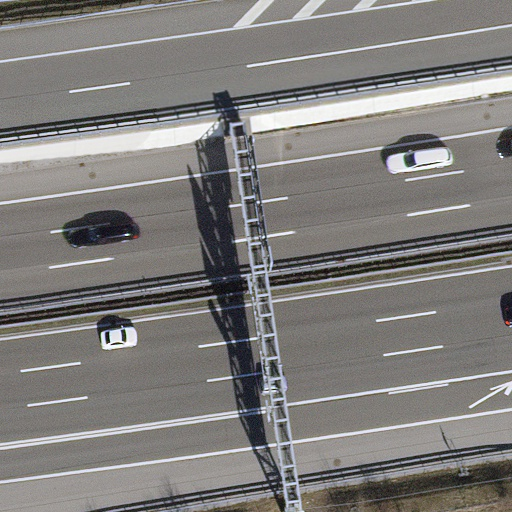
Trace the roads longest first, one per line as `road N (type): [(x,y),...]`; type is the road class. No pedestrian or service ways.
road 1 (motorway): [(511,25),(0,101)]
road 2 (motorway): [(511,182),(0,256)]
road 3 (motorway): [(0,421),(261,356)]
road 4 (motorway): [(0,391),(261,356)]
road 5 (motorway): [(261,356),(511,318)]
